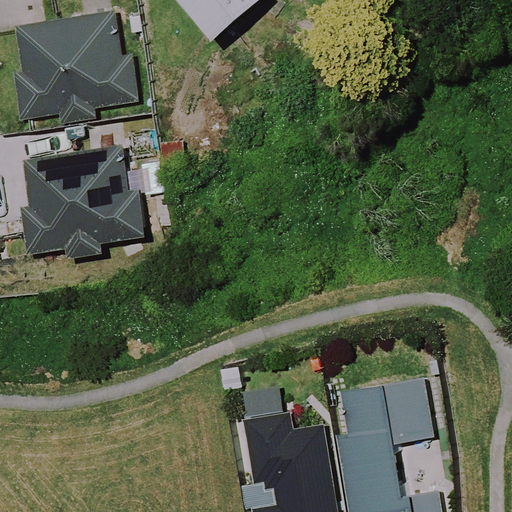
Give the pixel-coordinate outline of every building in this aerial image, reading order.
[(194,0),(227,37),(268,0),(194,0)] [(143,106),(128,13),(12,31),(27,124),(143,106)] [(143,240),(129,146),(25,161),(39,256),(143,240)] [(432,437),(426,381),(340,390),(352,511),(444,511),(442,492),(403,496),(398,441),(432,437)] [(336,511),(326,413),(247,420),(255,511),(336,511)]
